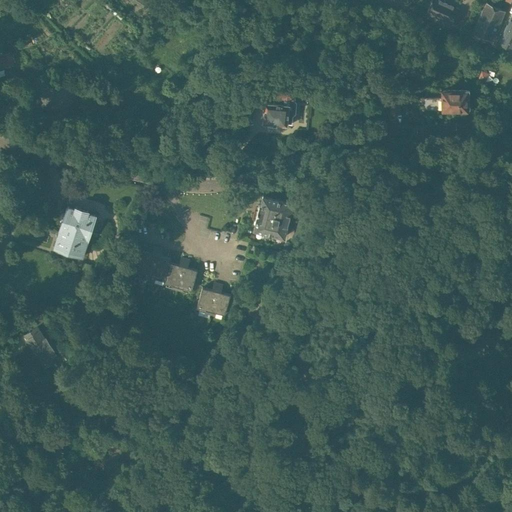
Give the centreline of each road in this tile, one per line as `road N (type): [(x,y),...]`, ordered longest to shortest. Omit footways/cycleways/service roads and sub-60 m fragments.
road 1 (tertiary): [(511,131),(343,140),(251,178),(211,185),(0,144)]
road 2 (unclassified): [(85,511),(0,383)]
road 3 (residential): [(511,54),(388,0)]
